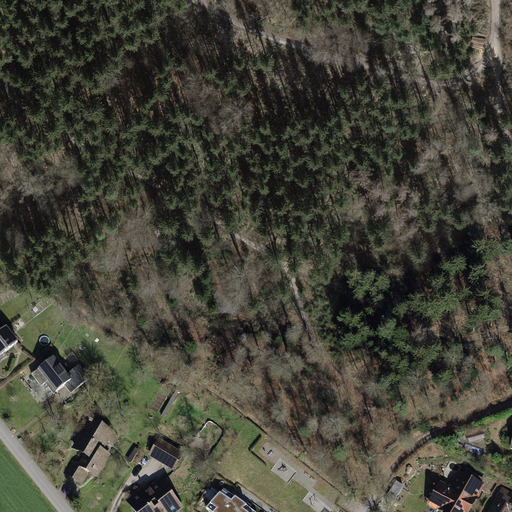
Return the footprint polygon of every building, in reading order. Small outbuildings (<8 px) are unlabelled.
[(0,332),(0,356),(18,342),(6,328),(0,332)] [(53,358),(32,375),(41,386),(48,381),(56,392),(68,383),(74,391),(89,379),(79,366),(71,372),(65,364),(61,367),(53,358)] [(65,473),(81,483),(88,471),(94,474),(98,470),(104,460),(106,453),(100,450),(101,447),(104,449),(109,441),(112,443),(116,435),(86,417),(82,425),(88,428),(76,449),(86,455),(83,460),(81,466),(73,461),(65,473)] [(481,428),(466,432),(469,440),(484,436),(483,435),(485,435),(484,432),(485,432),(484,429),(483,430),(483,429),(482,429),(481,428)] [(159,443),(152,453),(153,456),(170,466),(173,465),(179,455),(178,452),(161,442),(159,443)] [(483,480),(471,473),(467,479),(459,475),(451,490),(442,486),(432,504),(445,511),(467,511),(481,488),(480,487),(483,480)] [(403,487),(396,482),(386,497),(393,502),(403,487)] [(138,494),(131,499),(131,502),(136,508),(139,508),(141,511),(166,511),(175,511),(178,510),(178,507),(173,500),(171,500),(165,493),(165,490),(160,484),(157,483),(150,489),(150,491),(143,497),(141,494),(138,494)] [(231,511),(241,502),(224,489),(207,509),(210,511),(231,511)] [(511,511),(511,494),(503,490),(490,511),(511,511)] [(255,511),(241,502),(231,511),(255,511)]
